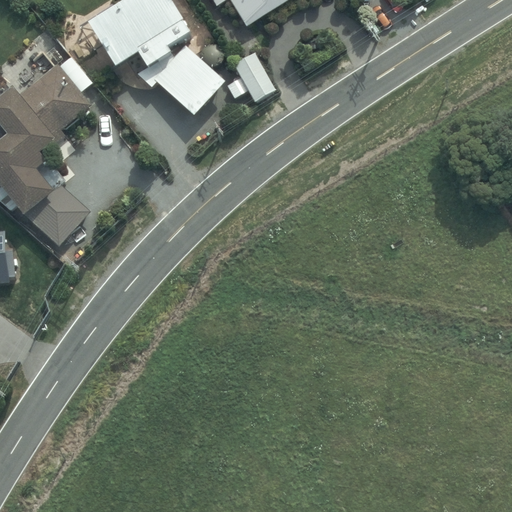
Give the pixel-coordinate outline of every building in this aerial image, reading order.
[(217,91),(227,79),(214,67),(202,56),(188,43),(176,56),(172,53),(177,51),(173,45),(196,32),(177,0),(127,0),(92,21),(119,66),(143,51),(149,62),(139,74),(154,86),(160,80),(197,112),(217,91)] [(212,0),(218,9),(231,1),(248,29),(295,0),(212,0)] [(0,138),(0,183),(23,212),(57,244),(60,242),(66,247),(86,225),(79,219),(89,208),(59,181),(53,188),(36,167),(47,159),(41,151),(64,132),(61,128),(91,103),(79,89),(91,80),(69,53),(57,63),(56,61),(44,70),(36,62),(25,71),(32,80),(18,92),(13,85),(0,96),(0,124),(7,133),(0,138)] [(256,55),(235,67),(256,105),(278,93),(256,55)] [(0,286),(12,286),(12,279),(15,279),(14,251),(8,251),(7,236),(0,235),(0,286)]
